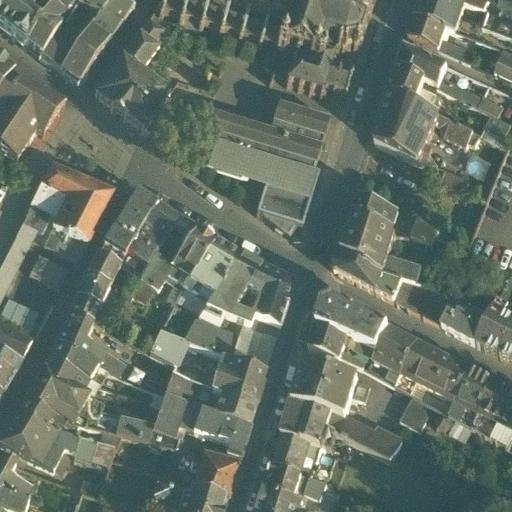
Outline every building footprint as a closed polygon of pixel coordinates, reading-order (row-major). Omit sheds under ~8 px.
[(42,26),(33,18),(10,0),(0,0),(0,33),(22,51),(24,52),(37,32),(42,26)] [(10,0),(33,18),(48,0),(10,0)] [(24,52),(40,64),(56,40),(58,37),(54,33),(60,24),(61,25),(62,24),(77,0),(64,0),(42,26),(37,32),(24,52)] [(65,27),(68,22),(77,9),(82,0),(77,0),(62,24),(65,27)] [(82,12),(91,18),(98,23),(113,0),(112,0),(82,0),(77,9),(82,12)] [(90,37),(107,50),(122,29),(133,13),(113,0),(98,23),(90,37)] [(318,102),(321,103),(321,101),(322,101),(322,100),(324,101),(324,99),(322,98),(324,92),(332,95),(331,97),(333,98),(334,96),(342,98),(344,101),(347,99),(345,96),(350,80),(354,78),(352,76),(349,77),(340,75),(341,73),(338,72),(338,74),(330,72),(332,66),(334,67),(335,65),(333,64),(333,63),(333,61),(331,61),(330,63),(324,61),(325,59),(323,58),(322,59),(317,57),(318,53),(338,59),(359,54),(375,0),(156,0),(157,2),(160,5),(157,15),(155,14),(154,18),(159,19),(158,24),(161,25),(163,21),(179,25),(177,30),(181,31),(197,36),(200,37),(202,33),(218,38),(217,42),(220,43),(222,39),(237,44),(236,48),(240,49),(241,45),(257,50),(256,54),(260,56),(261,51),(275,55),(274,59),(277,60),(277,61),(275,67),(289,71),(291,71),(286,87),(283,87),(283,88),(285,89),(285,91),(287,92),(288,90),(297,93),(296,95),(298,96),(299,94),(308,96),(307,99),(309,99),(310,97),(319,100),(318,102)] [(442,0),(423,0),(416,22),(446,34),(455,38),(465,10),(461,8),(442,0)] [(442,0),(461,8),(465,10),(473,13),(485,17),(489,4),(477,0),(442,0)] [(511,15),(511,0),(488,0),(500,4),(498,11),(511,15)] [(82,12),(77,9),(68,22),(73,26),(82,12)] [(90,37),(98,23),(91,18),(78,40),(84,44),(90,37)] [(511,24),(502,21),(496,39),(511,44),(511,24)] [(409,42),(438,55),(442,46),(446,34),(416,22),(409,42)] [(121,64),(136,75),(154,51),(159,54),(167,42),(148,28),(139,40),(121,64)] [(67,32),(60,42),(44,66),(61,78),(84,44),(78,40),(67,32)] [(511,44),(496,39),(484,34),(482,33),(478,46),(503,56),(509,55),(511,47),(511,44)] [(107,50),(90,37),(84,44),(61,78),(79,91),(107,50)] [(40,64),(44,66),(60,42),(56,40),(40,64)] [(460,52),(442,46),(438,55),(456,63),(460,52)] [(141,79),(159,54),(154,51),(136,75),(141,79)] [(425,86),(439,94),(443,84),(447,71),(405,52),(398,71),(425,85),(425,86)] [(456,63),(470,69),(474,58),(460,52),(456,63)] [(511,85),(511,65),(502,60),(495,77),(511,85)] [(124,125),(141,137),(142,135),(169,99),(141,79),(136,75),(121,64),(93,102),(110,114),(110,115),(124,125)] [(0,76),(1,77),(9,82),(14,75),(0,66),(0,76)] [(415,111),(425,86),(425,85),(398,71),(387,98),(390,99),(415,111)] [(22,81),(14,75),(9,82),(17,88),(22,81)] [(0,155),(15,166),(36,136),(47,120),(44,106),(17,88),(9,82),(1,77),(0,79),(0,102),(6,106),(0,114),(0,155)] [(22,81),(17,88),(44,106),(47,120),(36,136),(42,141),(64,109),(39,92),(38,92),(22,81)] [(483,105),(443,84),(439,94),(479,114),(483,105)] [(418,170),(423,158),(426,152),(436,131),(440,122),(415,111),(390,99),(375,150),(418,170)] [(214,148),(208,167),(248,179),(266,185),(264,192),(255,219),(261,221),(288,241),(295,231),(301,233),(318,180),(312,178),(314,170),(315,171),(329,125),(278,109),(272,128),(273,128),(271,136),(208,117),(203,136),(217,140),(215,148),(214,148)] [(511,131),(491,120),(484,133),(505,144),(511,131)] [(480,141),(440,122),(436,131),(441,133),(445,142),(466,152),(469,148),(475,151),(480,141)] [(433,155),(426,152),(423,158),(430,161),(433,155)] [(246,187),(248,179),(208,167),(206,174),(246,187)] [(43,251),(76,267),(86,249),(113,198),(51,172),(27,218),(28,219),(41,225),(36,235),(42,238),(51,220),(57,223),(43,251)] [(439,188),(463,198),(469,186),(445,175),(439,188)] [(246,187),(264,192),(266,185),(248,179),(246,187)] [(133,202),(103,249),(123,262),(126,257),(157,211),(141,200),(133,202)] [(353,220),(341,257),(378,278),(384,280),(388,265),(393,248),(396,240),(389,237),(398,217),(359,201),(353,220)] [(126,257),(146,271),(164,243),(164,244),(168,238),(177,224),(177,223),(157,211),(126,257)] [(0,302),(15,274),(16,274),(36,235),(41,225),(28,219),(27,221),(16,243),(9,257),(0,273),(0,302)] [(168,238),(185,250),(195,235),(177,224),(168,238)] [(412,243),(432,252),(439,234),(418,226),(412,243)] [(177,262),(171,271),(170,272),(171,272),(182,279),(188,283),(190,284),(202,267),(201,266),(215,246),(199,237),(196,235),(195,235),(185,250),(177,262)] [(208,308),(210,304),(239,261),(215,247),(215,246),(201,266),(202,267),(190,284),(188,283),(182,292),(187,295),(208,308)] [(120,269),(123,262),(103,249),(98,257),(120,269)] [(157,261),(171,271),(177,262),(172,259),(171,263),(161,256),(157,261)] [(77,302),(99,312),(121,270),(120,269),(98,257),(90,269),(77,302)] [(402,285),(384,280),(378,278),(341,257),(336,271),(338,279),(394,307),(397,300),(402,285)] [(28,279),(57,294),(67,274),(38,259),(28,279)] [(157,295),(166,280),(171,272),(170,272),(171,271),(157,261),(155,259),(146,274),(141,281),(143,282),(141,285),(152,292),(157,295)] [(239,305),(246,294),(260,272),(239,261),(210,304),(233,315),(239,305)] [(121,270),(131,275),(141,281),(146,274),(123,262),(120,269),(121,270)] [(402,285),(417,289),(421,274),(388,265),(384,280),(402,285)] [(182,279),(171,272),(166,280),(177,287),(182,279)] [(288,285),(260,272),(246,294),(261,301),(253,317),(250,323),(253,324),(278,334),(279,334),(292,294),(288,285)] [(433,278),(421,274),(417,289),(427,292),(433,278)] [(127,281),(139,288),(141,285),(143,282),(141,281),(131,275),(127,281)] [(139,288),(133,299),(132,302),(143,309),(152,292),(141,285),(139,288)] [(398,309),(422,322),(435,296),(427,292),(417,289),(402,285),(397,300),(401,302),(398,309)] [(177,303),(180,296),(171,291),(164,306),(174,310),(177,303)] [(177,303),(183,305),(187,295),(182,292),(180,296),(177,303)] [(181,311),(200,322),(208,308),(187,295),(183,305),(181,311)] [(422,322),(440,331),(454,306),(435,296),(422,322)] [(120,322),(132,302),(133,299),(124,297),(116,311),(117,312),(113,319),(120,322)] [(110,341),(120,322),(113,319),(99,312),(77,302),(69,319),(91,331),(110,341)] [(0,319),(0,324),(28,337),(37,317),(8,303),(0,319)] [(174,310),(180,313),(181,311),(183,305),(177,303),(174,310)] [(253,324),(250,323),(233,315),(210,304),(208,308),(200,322),(196,328),(238,343),(242,331),(249,334),(253,324)] [(239,305),(233,315),(250,323),(253,317),(249,315),(251,312),(245,310),(246,309),(239,305)] [(348,344),(378,357),(388,333),(332,306),(323,309),(317,330),(348,344)] [(488,325),(487,325),(475,349),(500,362),(511,366),(511,323),(502,318),(499,323),(493,320),(496,315),(494,314),(493,316),(491,319),(488,325)] [(502,318),(496,315),(493,320),(499,323),(502,318)] [(441,332),(475,349),(487,325),(471,316),(467,322),(458,318),(456,322),(449,318),(441,332)] [(56,350),(97,373),(105,359),(85,347),(91,331),(69,319),(56,350)] [(278,334),(253,324),(249,334),(242,331),(238,343),(231,365),(265,378),(279,334),(278,334)] [(194,328),(183,348),(214,359),(220,362),(231,365),(238,343),(196,328),(194,328)] [(344,357),(372,370),(378,357),(348,344),(317,330),(309,355),(340,367),(341,365),(344,357)] [(388,333),(378,357),(406,370),(417,348),(388,333)] [(0,373),(14,380),(31,348),(0,334),(0,373)] [(174,368),(183,348),(159,340),(149,361),(173,372),(174,368)] [(417,388),(456,408),(470,374),(417,348),(406,370),(396,392),(411,400),(414,394),(417,388)] [(50,365),(88,387),(97,373),(56,350),(50,365)] [(396,392),(406,370),(378,357),(372,370),(368,377),(396,392)] [(124,370),(105,359),(97,373),(112,380),(117,383),(124,370)] [(214,359),(206,382),(214,385),(217,373),(220,362),(214,359)] [(220,362),(217,373),(262,388),(265,378),(231,365),(220,362)] [(50,365),(43,376),(83,399),(88,387),(50,365)] [(187,372),(174,368),(173,372),(174,372),(172,380),(182,384),(185,377),(187,372)] [(305,368),(292,408),(332,420),(346,424),(346,423),(352,404),(365,408),(370,390),(357,386),(358,384),(305,368)] [(0,399),(2,400),(14,380),(0,373),(0,399)] [(112,380),(97,373),(88,387),(94,390),(103,394),(112,380)] [(256,411),(262,388),(217,373),(214,385),(206,382),(205,387),(203,392),(212,395),(222,399),(255,411),(256,411)] [(452,423),(472,434),(493,386),(470,374),(456,408),(450,422),(452,423)] [(88,401),(83,399),(43,376),(26,406),(44,415),(65,426),(72,429),(88,401)] [(205,387),(185,377),(182,384),(194,388),(203,392),(205,387)] [(188,405),(194,388),(182,384),(172,380),(163,402),(186,410),(188,405)] [(472,434),(509,454),(511,448),(511,395),(493,386),(472,434)] [(222,399),(215,420),(249,432),(255,411),(222,399)] [(76,431),(89,435),(118,442),(147,449),(151,438),(153,432),(149,431),(99,420),(103,410),(88,401),(72,429),(76,431)] [(153,432),(151,438),(173,446),(178,432),(186,410),(163,402),(159,414),(153,432)] [(400,426),(420,437),(433,412),(414,402),(400,426)] [(26,406),(18,420),(57,439),(65,426),(44,415),(26,406)] [(328,435),(332,420),(292,408),(282,441),(321,453),(321,454),(324,455),(326,455),(332,438),(328,435)] [(249,433),(249,432),(215,420),(190,412),(186,410),(178,432),(229,450),(226,461),(240,464),(249,433)] [(159,414),(151,411),(146,424),(150,426),(149,431),(153,432),(159,414)] [(445,437),(445,438),(446,437),(446,436),(453,431),(453,432),(453,431),(453,430),(452,423),(450,422),(443,418),(437,424),(436,423),(435,424),(436,425),(437,432),(436,433),(437,434),(438,434),(445,437)] [(39,471),(57,439),(18,420),(0,449),(0,451),(38,471),(39,471)] [(357,450),(392,468),(404,446),(378,433),(375,438),(346,423),(346,424),(332,420),(328,435),(332,438),(337,440),(357,450)] [(72,429),(65,426),(57,439),(71,443),(76,431),(72,429)] [(115,452),(118,442),(89,435),(85,447),(114,456),(115,452)] [(147,449),(172,456),(175,457),(175,455),(177,448),(177,447),(173,446),(151,438),(147,449)] [(332,438),(326,455),(332,457),(337,440),(332,438)] [(39,471),(52,477),(62,457),(67,459),(74,461),(79,446),(71,443),(57,439),(39,471)] [(282,441),(272,475),(298,484),(302,473),(306,459),(310,460),(309,462),(318,464),(321,454),(321,453),(282,441)] [(177,448),(175,455),(183,457),(195,461),(197,453),(198,450),(178,444),(177,447),(177,448)] [(72,465),(107,476),(110,467),(111,467),(114,456),(85,447),(79,446),(74,461),(72,465)] [(181,464),(183,457),(175,455),(175,457),(172,456),(170,460),(181,464)] [(203,459),(199,470),(196,480),(231,493),(238,469),(203,459)] [(183,475),(196,480),(199,470),(181,464),(170,460),(166,471),(176,474),(176,473),(183,475)] [(0,466),(0,501),(27,511),(32,494),(13,487),(13,486),(7,484),(10,479),(14,472),(0,466)] [(162,483),(178,489),(183,475),(176,473),(176,474),(166,471),(162,483)] [(314,477),(302,473),(298,484),(310,488),(328,494),(329,489),(312,483),(314,477)] [(272,475),(265,497),(303,510),(307,511),(338,511),(343,500),(335,497),(336,496),(337,492),(329,489),(328,494),(310,488),(298,484),(272,475)] [(227,506),(231,493),(196,480),(191,494),(227,506)] [(82,499),(98,505),(102,493),(82,486),(78,498),(82,499)] [(191,494),(188,503),(156,492),(150,511),(151,511),(225,511),(227,506),(191,494)] [(302,511),(303,510),(265,497),(259,511),(302,511)] [(0,511),(26,511),(27,511),(0,501),(0,511)]
